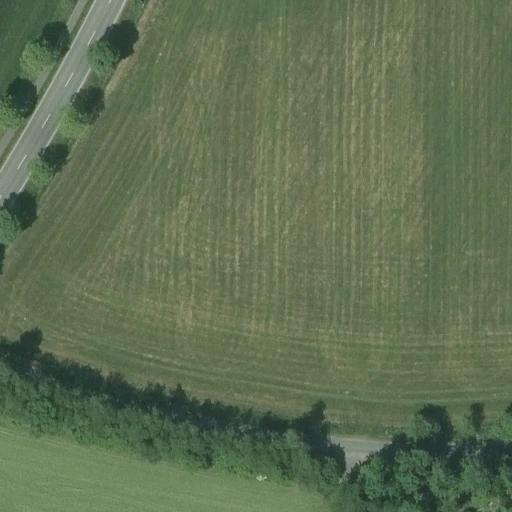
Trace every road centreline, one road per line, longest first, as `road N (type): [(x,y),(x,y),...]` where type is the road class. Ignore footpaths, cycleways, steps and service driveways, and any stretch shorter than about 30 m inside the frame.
road 1 (unclassified): [(0,367),(99,401),(390,449),(511,448)]
road 2 (tertiary): [(0,198),(111,0)]
